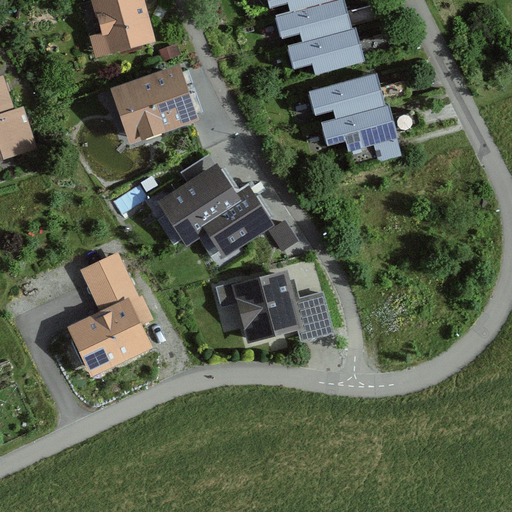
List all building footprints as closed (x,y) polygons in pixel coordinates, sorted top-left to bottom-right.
[(96,23),(98,30),(104,33),(109,50),(150,39),(139,0),(95,0),(100,17),(96,23)] [(267,0),(270,9),(288,4),(290,11),(332,0),(267,0)] [(352,30),(344,0),(332,0),(290,11),(275,15),(281,38),(300,33),(303,42),(352,30)] [(365,62),(356,29),(352,30),(303,42),(287,47),(293,69),(312,64),(315,75),(365,62)] [(179,66),(113,90),(131,141),(197,117),(195,114),(202,111),(195,92),(189,94),(179,66)] [(334,111),(336,120),(385,107),(377,74),(309,93),(315,116),(334,111)] [(9,115),(0,86),(0,118),(10,116),(9,115)] [(398,138),(389,106),(321,124),(327,146),(346,141),(353,168),(401,155),(397,138),(398,138)] [(19,112),(9,115),(10,116),(0,118),(0,157),(30,148),(19,112)] [(158,220),(174,244),(182,239),(187,246),(199,238),(194,231),(242,200),(218,163),(158,202),(166,214),(158,220)] [(275,223),(249,184),(237,192),(242,200),(195,231),(211,256),(219,251),(223,257),(275,223)] [(284,222),(271,230),(283,249),(296,241),(284,222)] [(107,315),(77,329),(96,368),(143,346),(133,326),(149,318),(140,299),(136,301),(120,266),(90,280),(107,315)] [(237,287),(251,339),(297,326),(284,275),(237,287)] [(302,339),(332,331),(321,292),(291,301),(302,339)] [(16,384),(0,390),(0,425),(29,415),(16,384)]
